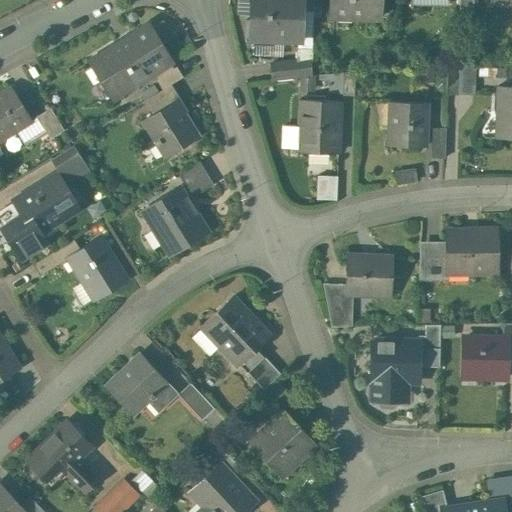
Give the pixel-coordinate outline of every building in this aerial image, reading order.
[(250,0),(249,38),(300,40),(301,12),(300,0),(250,0)] [(312,0),(300,0),(301,12),(312,12),(312,0)] [(329,0),(329,10),(362,11),(362,17),(379,17),(379,0),(329,0)] [(458,0),(458,13),(472,13),(472,0),(458,0)] [(147,24),(114,45),(114,44),(95,55),(119,95),(148,78),(147,76),(170,61),(162,47),(163,47),(156,35),(155,36),(147,24)] [(297,60),(271,63),(273,78),(298,76),(297,60)] [(449,92),(476,92),(476,63),(450,62),(449,92)] [(175,66),(155,79),(161,89),(170,84),(182,76),(175,66)] [(354,72),(342,71),(342,95),(354,96),(354,72)] [(161,89),(144,100),(153,114),(175,101),(176,102),(180,100),(170,84),(161,89)] [(511,86),(497,86),(495,137),(511,137),(511,86)] [(10,87),(0,93),(0,139),(19,127),(16,123),(28,116),(10,87)] [(340,101),(298,99),(296,151),(338,152),(340,101)] [(153,114),(143,121),(155,140),(153,141),(155,145),(157,144),(164,155),(197,135),(176,102),(175,101),(153,114)] [(426,103),(393,101),(393,125),(388,125),(388,145),(424,146),(426,103)] [(49,108),(36,116),(49,138),(63,130),(49,108)] [(445,128),(430,127),(430,157),(444,158),(445,128)] [(72,145),(51,158),(60,172),(81,159),(72,145)] [(212,184),(198,161),(177,174),(184,184),(180,186),(189,199),(212,184)] [(56,173),(13,200),(14,202),(17,200),(36,231),(33,233),(34,234),(78,207),(56,173)] [(318,174),(318,198),(338,198),(338,173),(318,174)] [(180,186),(140,212),(151,230),(153,229),(169,254),(208,229),(189,199),(180,186)] [(480,231),(446,232),(446,248),(446,270),(467,270),(468,273),(496,272),(495,229),(480,229),(480,231)] [(79,249),(66,256),(67,258),(93,299),(126,279),(99,236),(79,249)] [(73,239),(32,264),(39,275),(67,258),(66,256),(79,249),(73,239)] [(446,270),(446,248),(419,248),(418,279),(436,279),(436,270),(446,270)] [(391,257),(347,255),(345,293),(389,295),(391,257)] [(341,284),(322,283),(330,326),(351,325),(351,311),(340,310),(341,284)] [(249,314),(232,296),(200,326),(237,365),(268,336),(248,315),(249,314)] [(511,322),(502,323),(501,338),(507,339),(507,354),(511,354),(511,322)] [(419,341),(418,365),(424,359),(438,360),(439,324),(424,324),(424,336),(417,335),(417,341),(419,341)] [(501,338),(462,337),(462,365),(476,365),(475,373),(506,373),(507,354),(507,339),(501,338)] [(0,378),(18,367),(0,338),(0,378)] [(417,341),(371,340),(370,380),(371,380),(371,395),(374,399),(397,400),(397,381),(418,381),(418,365),(419,341),(417,341)] [(141,354),(128,366),(127,364),(104,386),(131,415),(152,396),(163,407),(178,393),(141,354)] [(263,357),(247,372),(262,389),(273,379),(279,374),(263,357)] [(262,389),(253,398),(263,409),(283,390),(273,379),(262,389)] [(213,408),(193,386),(181,398),(201,419),(213,408)] [(282,413),(250,443),(280,474),(312,444),(282,413)] [(66,420),(39,447),(39,448),(27,460),(43,477),(55,464),(63,472),(64,471),(84,491),(97,478),(77,458),(90,445),(66,420)] [(197,451),(214,469),(220,464),(231,476),(239,468),(211,437),(197,451)] [(208,510),(206,511),(240,511),(254,500),(231,476),(220,464),(214,469),(191,491),(208,510)] [(123,478),(93,508),(97,511),(120,511),(138,494),(123,478)] [(21,511),(17,507),(0,488),(0,511),(21,511)] [(444,504),(446,509),(447,508),(442,490),(421,496),(424,511),(438,511),(437,505),(444,504)] [(43,511),(29,496),(17,507),(21,511),(43,511)] [(446,509),(444,509),(444,511),(505,511),(504,500),(447,508),(446,509)]
